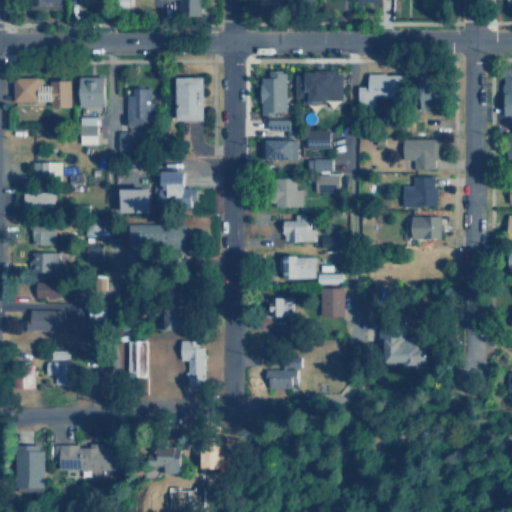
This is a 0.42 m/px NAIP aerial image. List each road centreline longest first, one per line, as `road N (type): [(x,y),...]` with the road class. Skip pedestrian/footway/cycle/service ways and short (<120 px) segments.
road 1 (residential): [(0,43),(511,39)]
road 2 (residential): [(231,402),(230,0)]
road 3 (residential): [(468,386),(471,0)]
road 4 (residential): [(0,416),(210,413),(231,402)]
